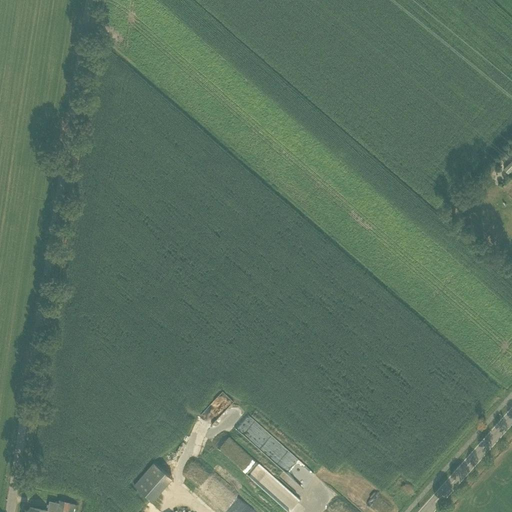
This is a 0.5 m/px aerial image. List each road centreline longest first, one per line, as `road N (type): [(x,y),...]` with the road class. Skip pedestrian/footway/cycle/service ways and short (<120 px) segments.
road 1 (unclassified): [(10,511),(91,0)]
road 2 (secondary): [(426,511),(511,416)]
